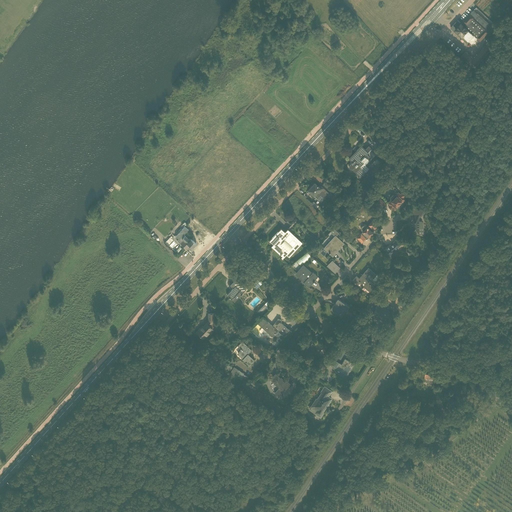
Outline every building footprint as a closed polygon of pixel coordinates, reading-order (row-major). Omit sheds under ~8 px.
[(478,14),(474,10),(461,23),(458,20),(451,28),(454,31),(462,38),(461,40),(463,42),(464,40),(467,42),(468,41),(472,44),(477,38),(480,41),(484,37),(487,40),(492,35),(489,32),(489,31),(491,33),(494,30),(493,30),(497,26),(494,24),(491,26),(488,24),(489,23),(478,13),(478,14)] [(494,48),(492,46),(488,43),(473,59),(466,52),(461,56),(474,69),(494,48)] [(351,169),(352,168),(361,177),(362,176),(364,179),(368,175),(365,173),(369,168),(365,165),(369,161),(369,160),(367,159),(369,156),(367,154),(372,148),(369,145),(365,149),(361,145),(349,158),(349,159),(352,162),(348,166),(349,167),(350,168),(350,169),(351,169)] [(333,188),(329,185),(325,181),(323,184),(330,191),(333,188)] [(325,198),(329,193),(321,186),(320,187),(315,182),(312,185),(325,198)] [(308,190),(311,193),(321,202),(325,198),(312,185),(308,190)] [(401,192),(400,193),(398,192),(395,194),(393,194),(390,197),(390,199),(391,200),(388,203),(390,205),(388,207),(391,209),(393,208),(395,210),(398,207),(397,206),(398,205),(400,203),(400,202),(401,201),(403,202),(405,199),(403,197),(405,195),(401,192)] [(386,204),(383,201),(380,198),(376,202),(382,209),(386,204)] [(421,221),(419,221),(419,217),(421,217),(422,215),(423,214),(423,208),(413,208),(412,209),(412,215),(410,215),(410,221),(412,221),(412,227),(410,227),(410,234),(419,234),(419,233),(420,233),(422,232),(422,228),(421,227),(423,226),(423,222),(421,221)] [(373,221),(369,225),(367,227),(365,225),(363,225),(362,226),(361,227),(361,228),(361,229),(361,230),(362,231),(361,233),(356,237),(362,242),(366,238),(365,237),(367,236),(368,237),(372,232),(372,231),(373,229),(374,230),(378,225),(373,221)] [(178,238),(177,240),(187,248),(190,245),(192,248),(194,246),(195,246),(196,245),(197,244),(190,238),(189,239),(184,234),(188,229),(182,224),(181,225),(184,227),(176,236),(178,238)] [(289,257),(302,243),(288,229),(285,232),(281,228),(278,231),(272,237),(269,240),(274,244),(272,247),(273,248),(275,247),(277,249),(275,250),(282,257),(286,253),(289,257)] [(343,243),(335,235),(323,248),(329,253),(330,252),(333,254),(343,243)] [(385,250),(392,258),(396,253),(395,251),(402,244),(397,239),(392,243),(393,244),(391,245),(390,244),(385,250)] [(331,261),(327,266),(334,273),(339,268),(331,261)] [(303,264),(294,274),(308,287),(313,282),(315,280),(314,280),(318,276),(303,264)] [(374,278),(376,275),(368,267),(368,268),(362,274),(360,276),(361,277),(360,279),(356,276),(353,280),(352,280),(362,288),(363,286),(369,291),(374,285),(366,278),(369,274),(374,278)] [(234,301),(239,297),(246,289),(236,280),(230,285),(233,288),(227,295),(229,297),(231,299),(232,299),(234,301)] [(368,302),(369,302),(366,306),(369,308),(372,305),(377,298),(373,295),(368,302)] [(338,298),(335,302),(336,303),(334,305),(333,305),(330,309),(333,311),(334,312),(334,311),(341,317),(346,310),(349,307),(338,298)] [(389,312),(389,311),(390,310),(385,308),(386,306),(377,302),(375,306),(376,307),(373,314),(378,316),(378,315),(386,319),(387,316),(389,312)] [(265,304),(258,310),(260,313),(267,306),(265,304)] [(213,329),(212,328),(214,326),(211,324),(214,321),(214,313),(208,313),(208,321),(206,323),(201,329),(200,328),(196,331),(204,338),(213,329)] [(278,319),(272,325),(267,321),(262,327),(269,333),(272,336),(275,333),(275,332),(277,330),(284,336),(284,335),(286,333),(287,333),(286,332),(289,330),(280,322),(281,320),(278,318),(278,319)] [(307,349),(320,358),(328,346),(324,344),(324,345),(322,343),(317,340),(315,344),(313,347),(310,345),(307,349)] [(242,341),(238,346),(241,349),(237,354),(249,365),(255,359),(248,353),(250,351),(252,350),(242,341)] [(212,357),(216,361),(221,356),(216,352),(212,357)] [(218,362),(230,372),(241,380),(243,378),(241,377),(244,374),(243,373),(234,366),(233,367),(225,362),(229,359),(224,355),(218,362)] [(211,357),(208,360),(214,365),(217,362),(211,357)] [(341,371),(348,375),(354,365),(349,362),(349,361),(345,358),(340,366),(343,368),(341,371)] [(426,369),(424,381),(433,383),(435,370),(426,369)] [(319,370),(316,376),(322,379),(325,373),(319,370)] [(270,379),(279,388),(274,393),(278,397),(282,393),(290,384),(286,380),(285,382),(282,380),(280,378),(276,373),(270,379)] [(253,380),(250,384),(256,389),(260,384),(253,380)] [(317,398),(314,402),(309,409),(320,416),(323,412),(322,412),(331,398),(328,396),(331,391),(325,386),(321,392),(322,392),(317,399),(317,398)]
